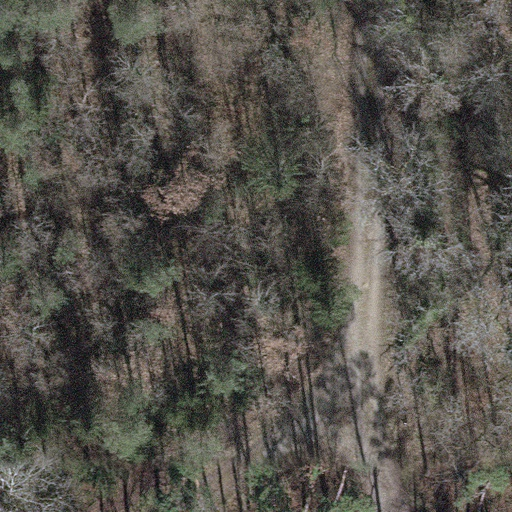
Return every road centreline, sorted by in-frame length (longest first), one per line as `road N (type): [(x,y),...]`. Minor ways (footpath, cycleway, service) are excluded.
road 1 (track): [(368,0),(364,77),(386,411),(415,511)]
road 2 (track): [(381,331),(109,511)]
